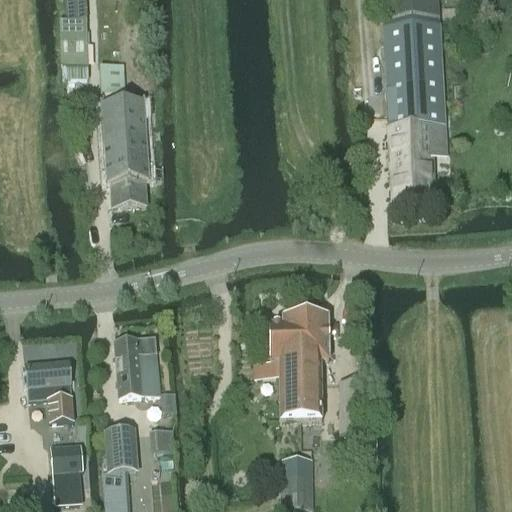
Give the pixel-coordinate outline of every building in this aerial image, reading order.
[(67,69),(64,69),(66,103),(90,102),(87,68),(85,68),(83,25),(85,25),(84,0),(70,0),(64,1),(67,69)] [(380,0),(382,32),(393,213),(434,211),(429,131),(442,130),(434,0),(380,0)] [(509,6),(508,0),(462,0),(463,8),(509,6)] [(148,185),(160,184),(162,184),(161,172),(160,172),(146,173),(142,104),(125,105),(123,68),(99,70),(107,188),(111,188),(113,213),(146,211),(144,186),(148,186),(148,185)] [(297,367),(298,427),(319,426),(318,367),(326,367),(326,323),(300,324),(301,351),(290,351),(290,367),(297,367)] [(253,383),(273,383),(277,383),(277,428),(298,427),(297,367),(290,367),(290,351),(301,351),(300,324),(280,324),(280,331),(267,331),(268,368),(253,368),(253,383)] [(157,402),(154,367),(152,345),(111,348),(116,406),(157,402)] [(26,407),(45,406),(47,429),(70,428),(65,369),(23,372),(26,407)] [(367,387),(336,387),(337,442),(368,441),(367,387)] [(105,479),(101,479),(103,511),(128,511),(126,479),(137,478),(134,435),(101,437),(105,479)] [(148,438),(149,460),(169,458),(168,436),(148,438)] [(49,454),(53,511),(54,511),(78,510),(76,478),(81,478),(79,452),(49,454)] [(308,465),(279,465),(279,488),(309,487),(312,487),(312,465),(308,465)] [(309,487),(279,488),(279,511),(312,511),(312,487),(309,487)]
